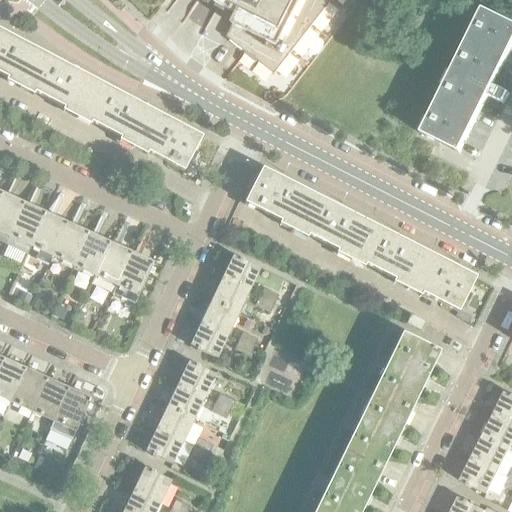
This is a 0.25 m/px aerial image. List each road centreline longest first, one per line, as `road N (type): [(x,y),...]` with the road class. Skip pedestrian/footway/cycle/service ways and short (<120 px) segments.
road 1 (tertiary): [(511,258),(251,125)]
road 2 (residential): [(511,276),(399,511)]
road 3 (residential): [(198,237),(0,150)]
road 4 (tertiary): [(40,0),(183,88)]
road 5 (residential): [(132,378),(198,237)]
road 6 (residential): [(71,511),(132,378)]
road 7 (residential): [(132,378),(0,317)]
road 8 (tertiary): [(183,88),(75,0)]
road 9 (residential): [(198,237),(251,125)]
